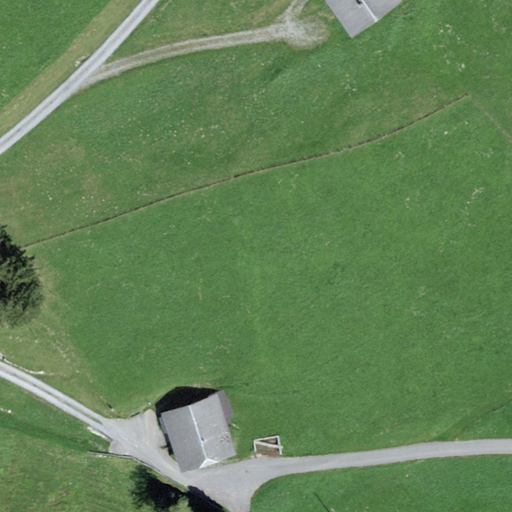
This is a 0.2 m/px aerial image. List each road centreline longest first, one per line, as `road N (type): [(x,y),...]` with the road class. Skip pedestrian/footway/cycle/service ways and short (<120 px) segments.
road 1 (track): [(0,99),(88,139),(223,170),(279,339),(334,464)]
road 2 (unclassified): [(511,449),(247,473)]
